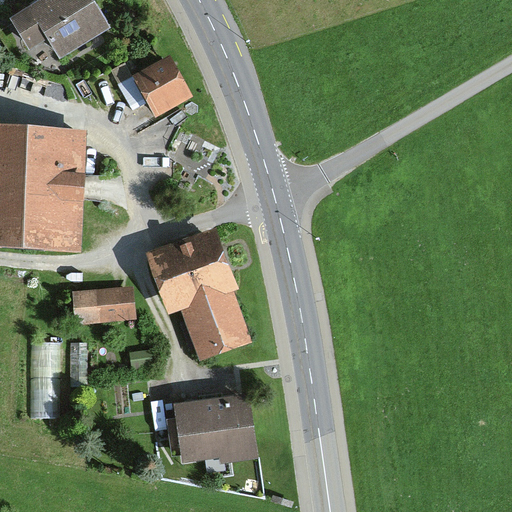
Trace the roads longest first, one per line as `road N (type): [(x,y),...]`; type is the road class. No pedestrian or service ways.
road 1 (primary): [(276,203),(329,511)]
road 2 (residential): [(511,65),(276,203)]
road 3 (primary): [(202,0),(238,76),(276,203)]
road 4 (track): [(134,246),(59,264),(0,258)]
